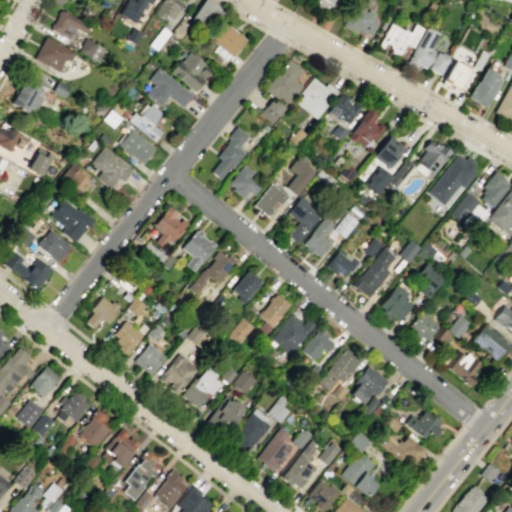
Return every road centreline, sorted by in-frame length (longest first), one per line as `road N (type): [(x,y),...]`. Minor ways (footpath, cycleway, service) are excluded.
road 1 (residential): [(484,427),(169,173)]
road 2 (residential): [(286,27),(46,324)]
road 3 (residential): [(274,511),(0,288)]
road 4 (residential): [(511,154),(237,0)]
road 5 (tertiary): [(511,393),(417,511)]
